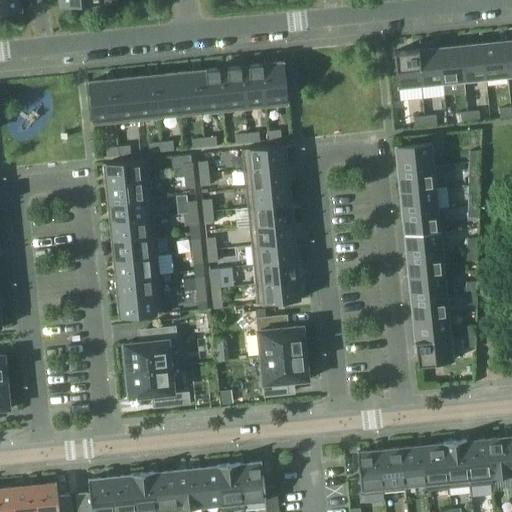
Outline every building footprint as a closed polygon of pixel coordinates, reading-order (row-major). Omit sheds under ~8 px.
[(0,0),(0,10),(22,8),(20,0),(0,0)] [(504,41),(482,43),(486,77),(507,75),(504,41)] [(482,43),(461,45),(464,79),(486,77),(482,43)] [(461,45),(439,47),(443,82),(464,79),(461,45)] [(418,49),(421,84),(443,82),(439,47),(419,49),(419,48),(418,49)] [(421,84),(418,49),(395,51),(394,51),(394,52),(396,69),(396,70),(397,70),(399,86),(421,84)] [(261,64),(266,104),(288,102),(284,62),(261,64)] [(261,64),(240,66),(244,106),(266,104),(261,64)] [(244,106),(240,66),(219,68),(223,108),(244,106)] [(223,108),(219,68),(197,70),(201,110),(223,108)] [(176,73),(180,113),(201,110),(197,70),(176,73)] [(158,115),(180,113),(176,73),(154,75),(158,115)] [(158,115),(154,75),(133,77),(137,117),(158,115)] [(137,117),(133,77),(111,79),(114,113),(115,119),(137,117)] [(90,81),(89,82),(93,121),(94,121),(115,119),(114,113),(111,79),(90,81)] [(500,118),(511,116),(511,107),(499,108),(500,118)] [(468,121),(480,120),(479,110),(468,111),(468,121)] [(457,122),(468,121),(468,111),(456,112),(457,122)] [(426,125),(437,124),(436,114),(425,115),(426,125)] [(414,126),(426,125),(425,115),(413,117),(414,126)] [(281,138),(280,129),(268,131),(269,140),(281,138)] [(260,141),(259,132),(247,133),(248,142),(260,141)] [(248,142),(247,133),(235,134),(236,143),(248,142)] [(204,137),(205,146),(217,145),(216,136),(204,137)] [(193,147),(205,146),(204,137),(192,139),(193,147)] [(174,149),(173,140),(161,142),(162,151),(174,149)] [(162,151),(161,142),(149,143),(150,152),(162,151)] [(396,146),(399,169),(433,165),(430,143),(396,146)] [(131,154),(130,145),(118,146),(119,155),(131,154)] [(286,165),(284,145),(242,149),(244,169),(286,165)] [(106,147),(107,156),(119,155),(118,146),(106,147)] [(479,162),(479,151),(470,150),(469,162),(479,162)] [(107,183),(150,178),(148,158),(105,163),(107,183)] [(200,173),(209,172),(208,160),(199,161),(200,173)] [(185,175),(194,174),(192,162),(184,163),(185,175)] [(479,173),(479,162),(469,162),(469,173),(479,173)] [(286,165),(244,169),(246,188),(288,184),(286,165)] [(399,169),(401,190),(435,187),(433,165),(399,169)] [(210,184),(209,172),(200,173),(201,185),(210,184)] [(186,187),(195,186),(194,174),(185,175),(186,187)] [(109,202),(152,198),(150,178),(107,183),(109,202)] [(288,184),(246,188),(247,207),(290,203),(288,184)] [(403,212),(437,208),(435,187),(401,190),(403,212)] [(478,205),(478,194),(468,194),(468,205),(478,205)] [(111,221),(154,217),(152,198),(109,202),(111,221)] [(204,212),(213,211),(211,199),(203,200),(204,212)] [(188,213),(197,212),(196,200),(187,201),(188,213)] [(290,203),(247,207),(249,226),(292,222),(290,203)] [(478,217),(478,205),(468,205),(468,216),(478,217)] [(404,233),(404,234),(440,230),(440,229),(439,229),(437,208),(403,212),(405,232),(404,233)] [(214,223),(213,211),(204,212),(205,223),(214,223)] [(190,225),(199,224),(197,212),(188,213),(190,225)] [(113,240),(156,236),(154,217),(111,221),(113,240)] [(292,222),(249,226),(251,245),(294,241),(292,222)] [(440,230),(404,234),(405,234),(407,255),(442,251),(439,231),(440,231),(440,230)] [(115,259),(158,255),(156,236),(113,240),(115,259)] [(208,250),(217,249),(215,237),(206,238),(208,250)] [(477,238),(467,237),(467,249),(477,249),(477,238)] [(192,251),(201,250),(200,238),(191,239),(192,251)] [(294,241),(251,245),(253,264),(296,260),(294,241)] [(218,261),(217,249),(208,250),(209,262),(218,261)] [(476,260),(477,249),(467,249),(467,260),(476,260)] [(201,250),(192,251),(194,263),(202,262),(201,250)] [(407,255),(410,276),(444,273),(442,251),(407,255)] [(117,278),(160,274),(158,255),(115,259),(117,278)] [(296,260),(253,264),(255,284),(298,279),(296,260)] [(444,273),(410,276),(412,298),(446,294),(444,273)] [(119,297),(161,293),(160,274),(117,278),(119,297)] [(211,288),(220,287),(219,275),(210,276),(211,288)] [(196,290),(205,289),(204,277),(195,278),(196,290)] [(298,279),(255,284),(257,303),(300,299),(298,279)] [(475,292),(476,281),(466,281),(466,292),(475,292)] [(222,299),(220,287),(211,288),(213,300),(222,299)] [(197,301),(206,301),(205,289),(196,290),(197,301)] [(475,304),(475,292),(466,292),(465,303),(475,304)] [(121,317),(164,313),(161,293),(119,297),(121,317)] [(412,298),(414,319),(448,316),(446,294),(412,298)] [(258,330),(261,356),(305,352),(303,325),(281,327),(280,315),(256,317),(257,330),(258,330)] [(415,341),(450,337),(448,316),(414,319),(416,340),(415,340),(415,341)] [(147,340),(123,343),(126,370),(171,366),(168,339),(177,338),(176,325),(146,328),(147,340)] [(474,336),(475,325),(465,325),(465,336),(474,336)] [(474,347),(474,336),(465,336),(464,347),(474,347)] [(419,365),(419,364),(435,363),(436,363),(436,362),(453,360),(450,337),(415,341),(418,363),(417,363),(417,365),(419,365)] [(305,352),(261,356),(263,383),(264,396),(288,394),(287,381),(308,379),(305,352)] [(171,366),(126,370),(129,397),(159,394),(160,407),(190,403),(189,391),(174,392),(171,366)] [(7,381),(0,381),(0,409),(10,408),(7,381)] [(232,390),(221,391),(222,404),(233,402),(232,390)] [(491,476),(492,476),(511,474),(511,473),(511,467),(509,436),(487,438),(491,476)] [(491,476),(487,438),(467,440),(466,440),(470,485),(493,483),(492,476),(491,476)] [(467,440),(466,439),(443,441),(443,443),(444,443),(449,488),(470,485),(466,440),(467,440)] [(426,483),(426,490),(449,488),(444,443),(443,443),(423,445),(427,483),(426,483)] [(405,485),(406,485),(426,483),(427,483),(423,445),(401,447),(405,485)] [(380,449),(384,492),(406,490),(406,485),(405,485),(401,447),(380,449)] [(384,492),(380,449),(357,451),(361,494),(384,492)] [(267,511),(279,510),(277,485),(265,487),(262,461),(241,463),(239,463),(243,501),(244,501),(266,499),(267,511)] [(240,462),(217,464),(217,466),(218,466),(222,504),(221,504),(222,511),(245,508),(244,501),(243,501),(239,463),(241,463),(240,462)] [(197,468),(201,506),(221,504),(222,504),(218,466),(217,466),(197,468)] [(201,506),(197,468),(175,470),(179,508),(180,508),(201,506)] [(180,511),(180,508),(179,508),(175,470),(155,472),(154,472),(157,511),(180,511)] [(155,472),(155,471),(131,473),(131,474),(132,474),(135,511),(157,511),(154,472),(155,472)] [(135,511),(132,474),(131,474),(111,477),(114,511),(135,511)] [(114,511),(111,477),(88,479),(89,493),(90,500),(91,507),(91,511),(114,511)] [(34,484),(36,511),(59,511),(59,503),(58,496),(56,482),(34,484)] [(36,511),(34,484),(12,487),(14,511),(36,511)] [(14,511),(12,487),(0,487),(0,511),(14,511)] [(77,501),(90,500),(89,493),(76,494),(77,501)] [(59,503),(72,502),(71,495),(70,495),(58,496),(59,503)] [(77,501),(78,509),(91,507),(90,500),(77,501)] [(59,503),(59,511),(72,509),(72,502),(59,503)]
